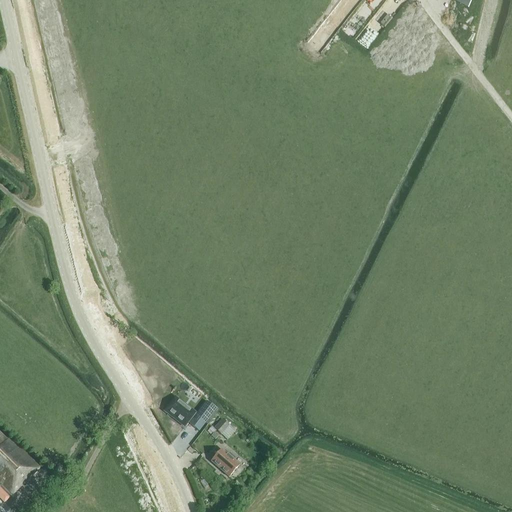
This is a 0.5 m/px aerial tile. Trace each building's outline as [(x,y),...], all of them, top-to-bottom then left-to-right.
[(473,0),(450,0),(469,10),(473,0)] [(175,399),(164,412),(184,428),(195,414),(175,399)] [(216,410),(207,402),(189,424),(199,432),(216,410)] [(229,426),(221,420),(213,428),(216,431),(221,435),(229,426)] [(0,498),(4,503),(40,469),(9,438),(7,440),(0,433),(0,498)] [(211,462),(229,478),(239,466),(233,461),(235,459),(229,453),(227,455),(222,450),(211,462)]
